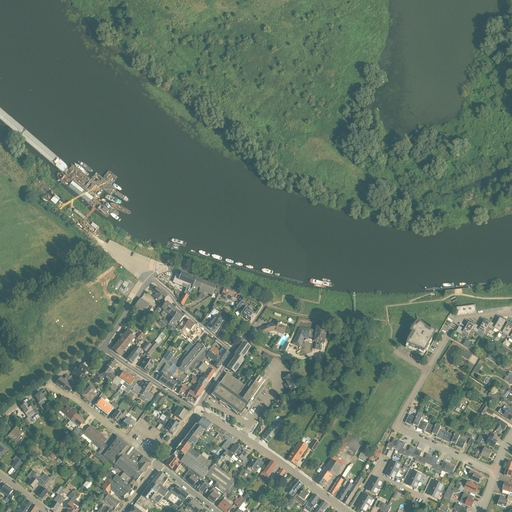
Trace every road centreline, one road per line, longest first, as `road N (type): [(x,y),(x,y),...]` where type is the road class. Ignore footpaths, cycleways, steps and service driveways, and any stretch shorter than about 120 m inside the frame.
road 1 (residential): [(347,511),(198,410)]
road 2 (residential): [(232,351),(261,302),(181,268),(151,279)]
road 3 (residential): [(495,472),(395,426),(426,371)]
road 4 (residential): [(47,384),(158,465)]
